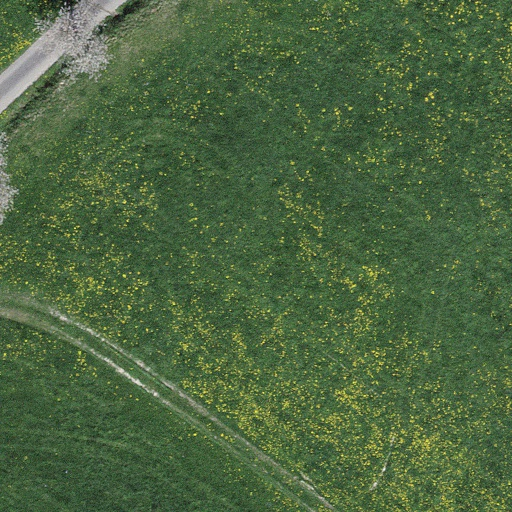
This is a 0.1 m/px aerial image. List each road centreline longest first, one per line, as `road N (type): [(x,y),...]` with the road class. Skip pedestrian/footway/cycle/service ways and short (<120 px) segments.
road 1 (track): [(323,511),(134,370),(0,308)]
road 2 (track): [(0,95),(107,0)]
